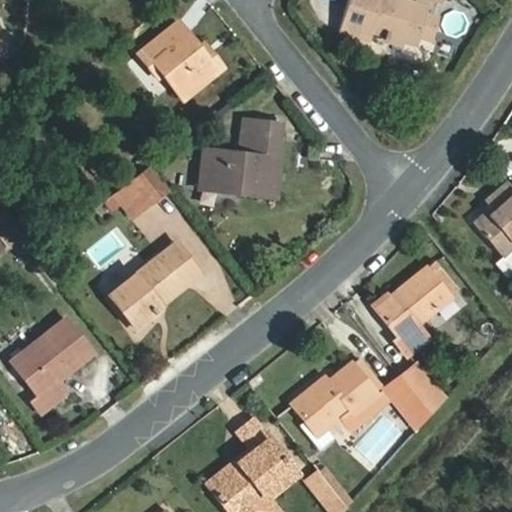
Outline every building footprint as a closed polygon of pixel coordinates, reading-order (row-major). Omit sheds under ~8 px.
[(364,26),(378,32),(421,45),(423,38),(435,42),(442,19),(430,14),(432,8),(403,0),(350,0),(342,31),(361,37),(364,26)] [(138,58),(149,71),(154,67),(161,76),(184,103),(224,71),(211,56),(205,60),(198,52),(178,26),(138,58)] [(375,41),(378,32),(364,26),(361,37),(375,41)] [(0,32),(0,58),(12,48),(0,32)] [(205,60),(211,56),(204,47),(198,52),(205,60)] [(154,67),(149,71),(156,80),(161,76),(154,67)] [(199,147),(196,179),(235,183),(233,193),(271,197),(278,128),(248,125),(244,152),(199,147)] [(235,183),(196,179),(194,189),(233,193),(235,183)] [(511,188),(507,183),(483,203),(490,212),(491,211),(488,208),(511,189),(511,188)] [(511,189),(488,208),(491,211),(490,212),(473,226),(502,260),(496,266),(507,279),(511,274),(511,189)] [(0,239),(7,249),(21,237),(0,211),(0,239)] [(171,246),(106,297),(132,330),(198,278),(171,246)] [(453,302),(428,273),(378,316),(401,345),(397,349),(411,363),(432,346),(421,330),(453,302)] [(64,324),(41,342),(46,351),(17,375),(37,402),(31,406),(39,418),(67,397),(58,385),(92,359),(64,324)] [(46,351),(41,342),(11,367),(17,375),(46,351)] [(358,363),(350,369),(375,399),(382,393),(358,363)] [(312,419),(323,434),(347,415),(351,419),(375,399),(350,369),(329,384),(335,393),(327,398),(317,384),(289,406),(304,425),(312,419)] [(431,415),(444,401),(417,372),(404,383),(431,415)] [(335,393),(329,384),(323,380),(317,384),(327,398),(335,393)] [(390,396),(418,429),(431,415),(404,383),(390,396)] [(312,419),(304,425),(316,439),(323,434),(312,419)] [(235,429),(251,448),(263,437),(248,420),(235,429)] [(241,504),(247,511),(279,511),(280,511),(267,495),(293,472),(263,437),(251,448),(236,461),(241,466),(215,489),(217,490),(218,493),(216,495),(224,506),(228,502),(234,509),(241,504)] [(241,466),(236,461),(210,482),(215,489),(241,466)] [(298,479),(325,511),(337,511),(351,500),(319,462),(298,479)]
